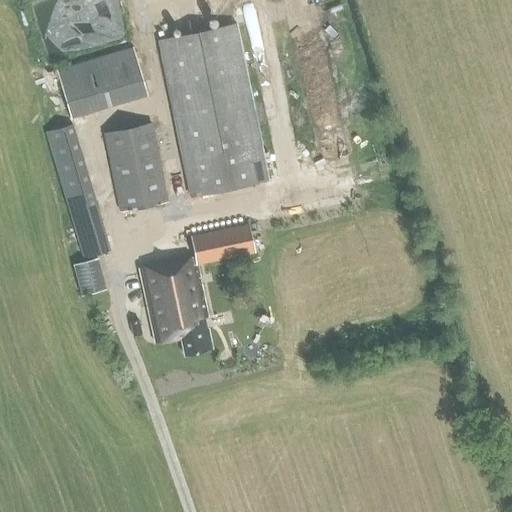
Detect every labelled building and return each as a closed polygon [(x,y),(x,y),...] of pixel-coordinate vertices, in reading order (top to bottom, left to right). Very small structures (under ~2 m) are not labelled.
[(190,197),(267,181),(235,24),(158,40),(190,197)] [(151,94),(137,45),(61,66),(75,115),(151,94)] [(119,213),(168,203),(152,123),(103,133),(119,213)] [(95,200),(72,124),(43,133),(81,259),(115,249),(100,199),(95,200)] [(248,225),(190,236),(194,259),(196,258),(197,264),(253,253),(248,225)] [(106,290),(97,258),(72,264),(80,296),(106,290)] [(194,259),(143,269),(150,307),(149,307),(156,342),(180,338),(183,354),(211,349),(207,330),(205,328),(203,322),(205,320),(205,318),(207,318),(204,302),(202,301),(201,298),(203,296),(201,286),(199,285),(198,282),(200,280),(197,264),(196,258),(194,259)] [(141,333),(139,321),(128,323),(131,336),(141,333)]
